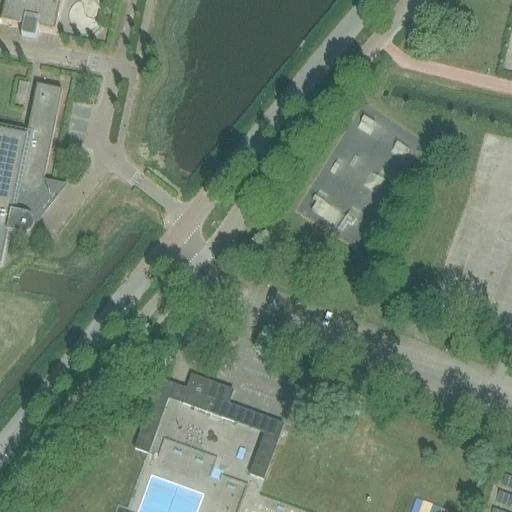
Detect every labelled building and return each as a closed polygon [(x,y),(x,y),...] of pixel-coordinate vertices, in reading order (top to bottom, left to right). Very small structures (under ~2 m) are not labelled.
[(0,0),(0,24),(13,27),(56,36),(63,0),(0,0)] [(0,267),(1,268),(8,235),(24,238),(28,237),(31,236),(33,234),(35,230),(35,226),(35,223),(33,220),(31,218),(27,216),(13,213),(17,192),(30,195),(33,195),(36,195),(40,193),(42,190),(43,187),(63,92),(37,86),(27,137),(0,131),(0,267)] [(375,126),(383,114),(372,106),(364,118),(375,126)] [(339,218),(348,206),(326,191),(318,203),(339,218)] [(233,393),(193,378),(188,392),(160,382),(135,450),(148,455),(168,400),(210,415),(265,435),(250,476),(263,481),(283,427),(228,406),(233,393)] [(414,511),(431,511),(436,495),(420,491),(414,511)]
